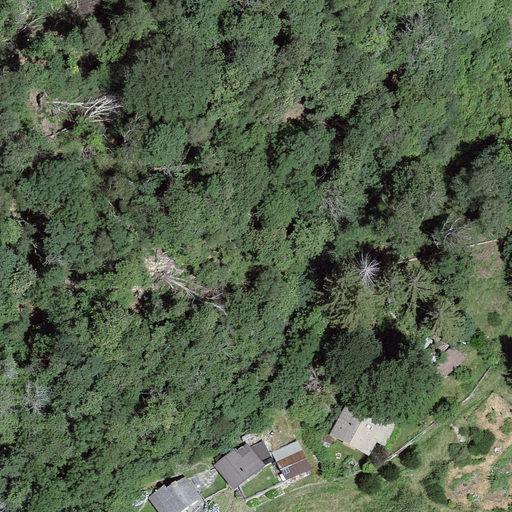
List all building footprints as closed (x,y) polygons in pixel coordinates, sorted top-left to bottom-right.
[(511,47),(511,2),(508,2),(496,44),(511,47)] [(433,366),(454,383),(473,360),(453,342),(433,366)] [(396,423),(348,398),(328,436),(368,457),(376,443),(384,447),(396,423)] [(262,441),(249,448),(260,463),(270,458),(262,441)] [(272,453),(285,480),(310,469),(297,442),(272,453)] [(213,465),(233,490),(263,467),(260,463),(249,448),(245,444),(238,450),(236,448),(213,465)] [(147,499),(157,511),(182,511),(202,497),(185,475),(166,490),(163,487),(147,499)]
